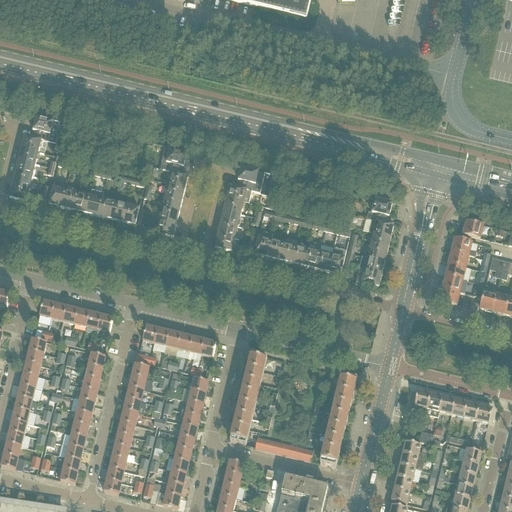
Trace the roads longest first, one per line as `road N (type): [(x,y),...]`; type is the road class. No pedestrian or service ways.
road 1 (unknown): [(455,76),(137,0)]
road 2 (secondary): [(294,128),(0,57)]
road 3 (residential): [(402,311),(202,261)]
road 4 (residential): [(132,306),(88,501)]
road 5 (residential): [(202,261),(220,186),(207,170),(193,177),(174,255)]
road 6 (residential): [(174,255),(0,211)]
road 7 (unclassified): [(473,0),(454,106),(472,131),(511,141)]
road 8 (residential): [(390,368),(239,332)]
road 9 (residential): [(360,484),(215,450)]
road 10 (secondary): [(294,128),(389,164),(436,168)]
road 11 (secondary): [(436,168),(294,128)]
road 12 (residential): [(34,282),(0,418)]
road 13 (residential): [(511,397),(390,368)]
road 14 (residential): [(215,450),(239,332)]
